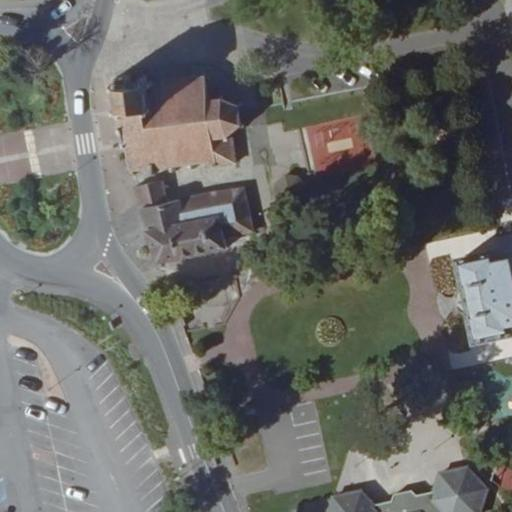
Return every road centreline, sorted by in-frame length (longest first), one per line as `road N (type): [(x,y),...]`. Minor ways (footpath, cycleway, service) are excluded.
road 1 (residential): [(180,31),(349,65),(505,7)]
road 2 (secondary): [(233,511),(168,333),(97,228)]
road 3 (secondary): [(65,271),(100,285),(145,335),(216,511)]
road 4 (residential): [(0,357),(26,511)]
road 5 (secondary): [(97,228),(76,77)]
